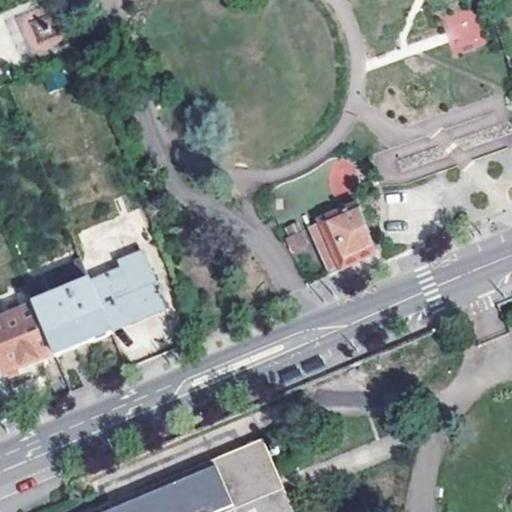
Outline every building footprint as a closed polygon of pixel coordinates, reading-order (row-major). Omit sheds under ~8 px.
[(470,6),(440,20),(457,55),(487,42),(470,6)] [(48,7),(19,20),(35,55),(64,42),(48,7)] [(307,231),(328,277),(333,275),(374,254),(358,209),(307,231)] [(91,286),(110,334),(167,311),(145,255),(122,264),(125,272),(91,286)] [(30,293),(56,356),(110,334),(91,286),(85,269),(30,293)] [(0,324),(0,363),(6,377),(56,356),(30,293),(26,286),(0,297),(0,309),(5,322),(0,324)] [(104,508),(94,511),(297,511),(268,440),(104,508)]
